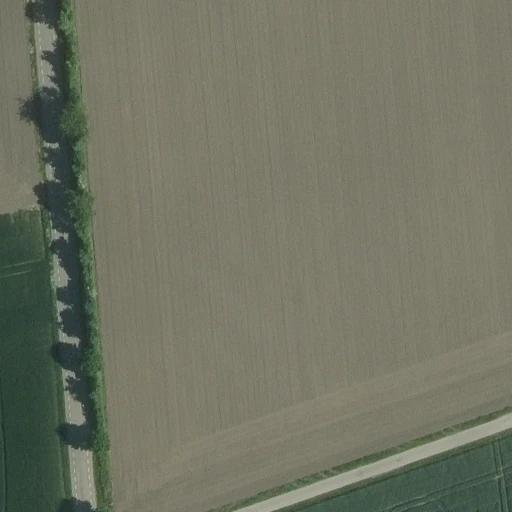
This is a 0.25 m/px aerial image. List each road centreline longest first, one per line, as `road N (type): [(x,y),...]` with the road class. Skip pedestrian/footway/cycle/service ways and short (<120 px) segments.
road 1 (unclassified): [(81,511),(39,0)]
road 2 (unclassified): [(511,424),(255,511)]
